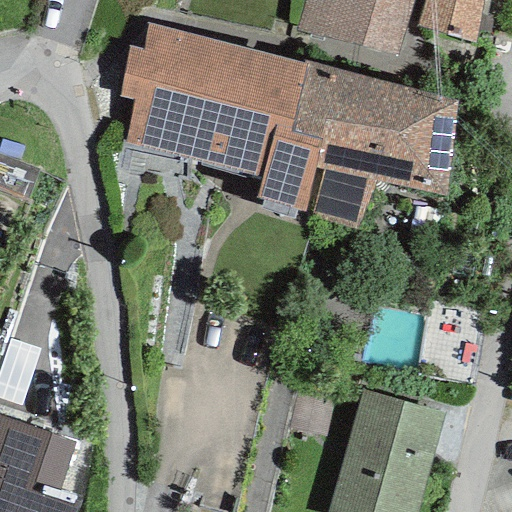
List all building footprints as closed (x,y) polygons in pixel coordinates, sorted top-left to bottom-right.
[(396,58),(407,20),(335,0),(303,0),(295,30),(396,58)] [(335,0),(407,20),(412,0),(335,0)] [(422,0),(415,27),(474,42),(479,0),(422,0)] [(289,131),(304,65),(145,22),(141,49),(127,45),(118,96),(132,99),(125,143),(260,175),(255,199),(304,209),(322,139),(289,131)] [(457,103),(305,61),(304,65),(289,131),(322,139),(304,209),(302,214),(356,230),(370,179),(443,197),(457,103)] [(39,349),(9,339),(0,363),(0,400),(19,407),(39,349)] [(417,511),(443,412),(361,391),(329,511),(417,511)] [(73,443),(0,417),(0,511),(74,511),(76,508),(53,500),(73,443)]
